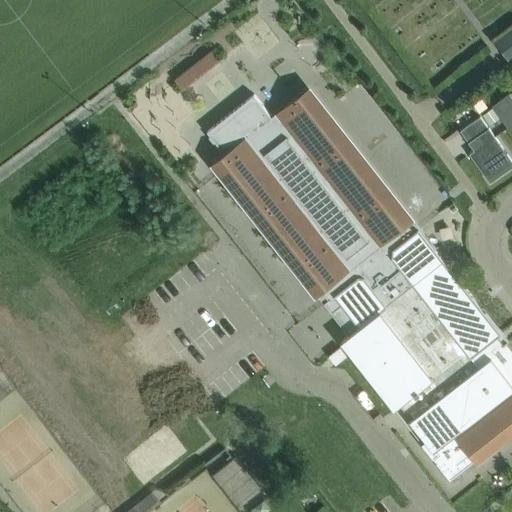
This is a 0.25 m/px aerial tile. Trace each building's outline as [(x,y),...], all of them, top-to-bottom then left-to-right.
[(209,68),(218,60),(211,51),(201,58),(209,68)] [(191,82),(183,72),(174,79),(182,89),(191,82)] [(322,290),(328,298),(414,231),(408,223),(411,220),(306,87),(271,115),(254,93),(207,130),(224,152),(214,160),(221,170),(318,293),(322,290)] [(511,95),(509,92),(492,104),(508,127),(511,123),(511,95)] [(480,96),(472,102),(479,112),(487,106),(480,96)] [(489,181),(511,165),(511,161),(502,148),(480,116),(476,118),(460,130),(474,149),(469,153),(489,181)] [(511,430),(511,345),(507,339),(504,341),(498,334),(501,332),(447,265),(443,260),(442,258),(434,248),(418,227),(414,231),(328,298),(324,302),(332,312),(342,304),(359,326),(340,341),(394,408),(399,404),(410,418),(409,419),(421,434),(425,439),(421,443),(450,479),(456,474),(511,430)] [(329,355),(335,363),(346,355),(339,346),(329,355)] [(141,511),(157,499),(151,491),(123,511),(141,511)]
